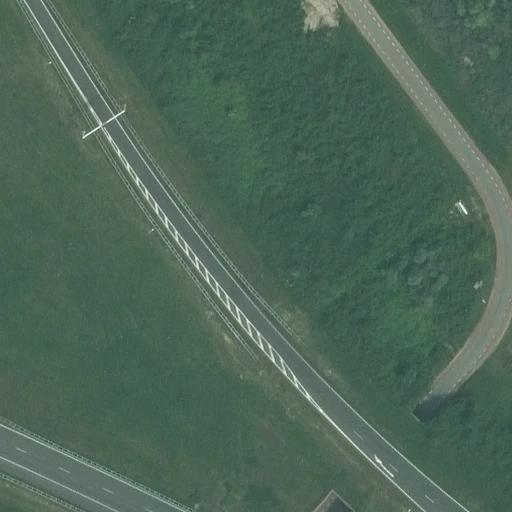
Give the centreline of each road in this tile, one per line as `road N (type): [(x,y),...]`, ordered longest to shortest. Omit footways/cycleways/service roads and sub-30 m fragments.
road 1 (motorway): [(450,511),(274,347),(203,262),(135,170),(30,0)]
road 2 (tertiary): [(327,511),(478,344),(502,302),(509,260),(487,185),(351,0)]
road 3 (motorway): [(0,443),(144,511)]
